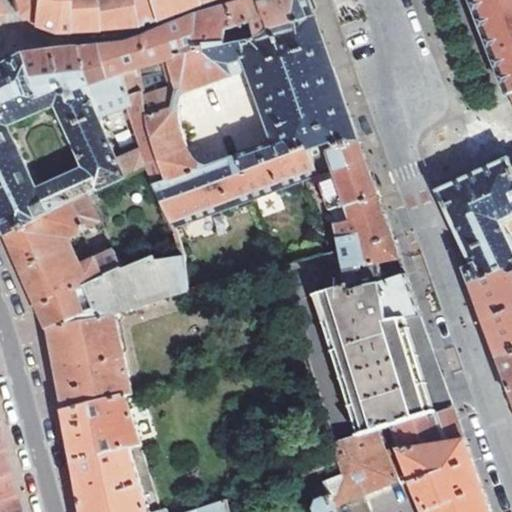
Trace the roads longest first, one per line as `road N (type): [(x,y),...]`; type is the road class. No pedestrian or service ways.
road 1 (residential): [(379,0),(400,67),(395,130),(511,460)]
road 2 (residential): [(13,39),(134,33),(227,0)]
road 3 (residential): [(55,511),(14,359)]
